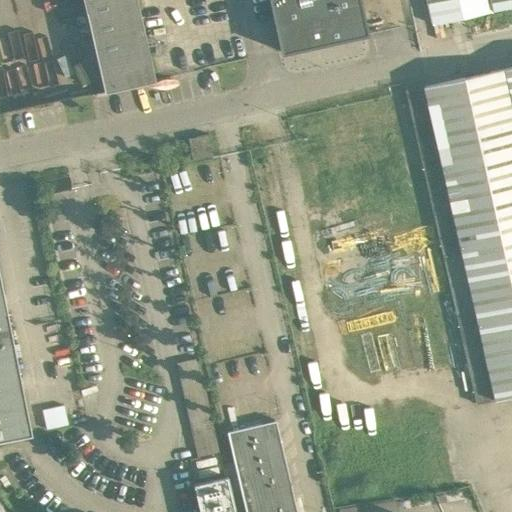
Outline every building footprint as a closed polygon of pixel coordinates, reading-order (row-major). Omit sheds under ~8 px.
[(136,0),(83,0),(104,91),(155,80),(136,0)] [(270,0),(281,51),(367,33),(360,0),(270,0)] [(511,0),(426,0),(432,24),(511,5),(511,0)] [(511,65),(502,68),(428,84),(407,88),(413,114),(410,115),(434,217),(475,403),(511,394),(511,65)] [(208,134),(187,138),(192,160),(213,156),(208,134)] [(0,332),(10,331),(10,328),(9,325),(0,278),(0,332)] [(0,440),(31,435),(10,331),(0,332),(0,440)] [(198,357),(175,362),(186,410),(208,405),(198,357)] [(296,511),(275,420),(226,431),(245,511),(296,511)] [(235,511),(228,481),(196,488),(201,511),(5,511),(0,505),(0,511),(235,511)]
